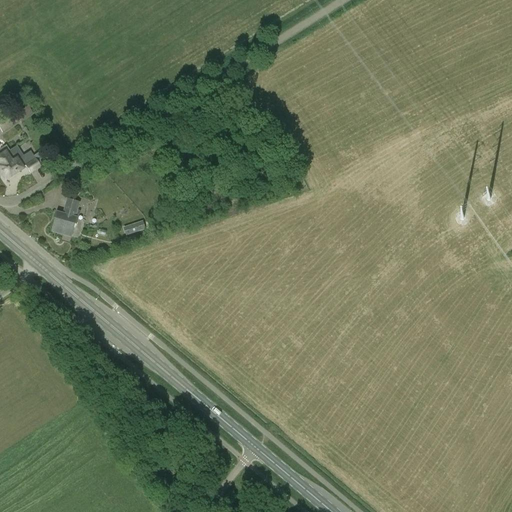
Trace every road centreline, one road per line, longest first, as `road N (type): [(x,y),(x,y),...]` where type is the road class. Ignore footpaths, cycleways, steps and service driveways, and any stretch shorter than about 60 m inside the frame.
road 1 (unclassified): [(0,201),(16,202),(344,0)]
road 2 (primary): [(257,447),(0,230)]
